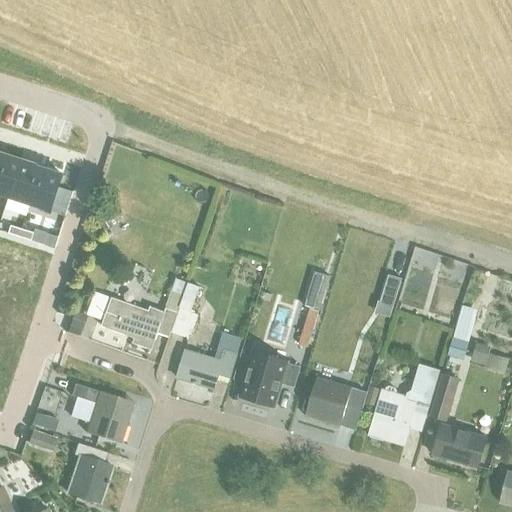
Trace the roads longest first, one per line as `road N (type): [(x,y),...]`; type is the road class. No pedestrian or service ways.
road 1 (track): [(511,264),(108,122)]
road 2 (residential): [(41,336),(108,122),(0,87)]
road 3 (residential): [(163,404),(421,476),(431,511)]
road 4 (residential): [(163,404),(138,365),(41,336)]
